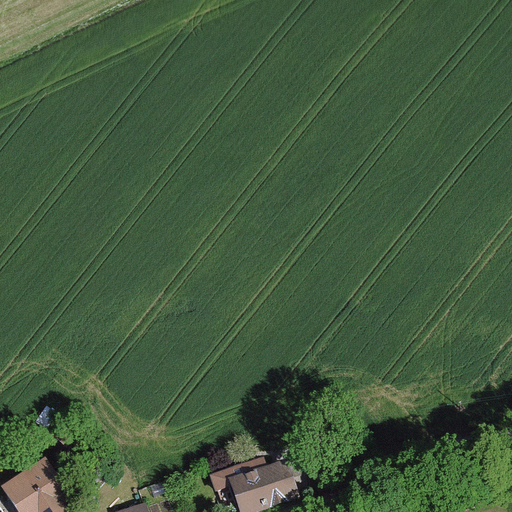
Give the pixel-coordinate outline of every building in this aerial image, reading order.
[(348,434),(344,423),(327,429),(331,440),(348,434)] [(45,460),(0,485),(0,488),(13,511),(66,511),(73,507),(45,460)] [(266,511),(293,504),(282,467),(269,471),(265,460),(208,477),(213,495),(226,491),(232,511),(266,511)] [(450,492),(459,504),(497,478),(489,466),(450,492)] [(149,511),(147,502),(115,511),(149,511)]
